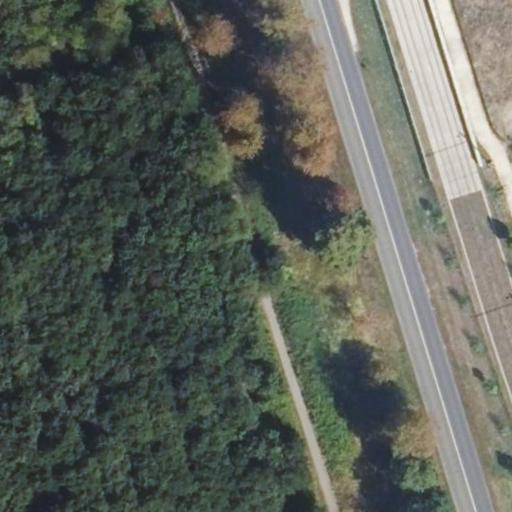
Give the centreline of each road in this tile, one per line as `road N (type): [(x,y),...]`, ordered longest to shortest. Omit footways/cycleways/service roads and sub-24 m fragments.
road 1 (track): [(338,511),(177,0)]
road 2 (secondary): [(315,0),(473,511)]
road 3 (motorway): [(0,171),(511,93)]
road 4 (motorway): [(380,0),(0,61)]
